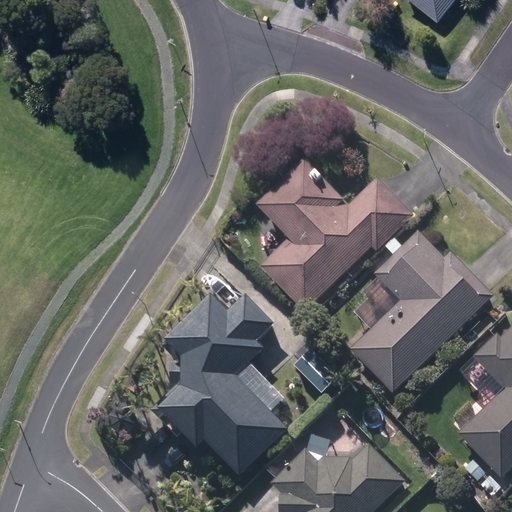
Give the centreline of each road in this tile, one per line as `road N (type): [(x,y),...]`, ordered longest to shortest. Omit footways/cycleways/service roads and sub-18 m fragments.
road 1 (residential): [(212,52),(213,110),(187,192),(70,372),(29,469)]
road 2 (residential): [(212,52),(289,53),(351,69),(456,128)]
